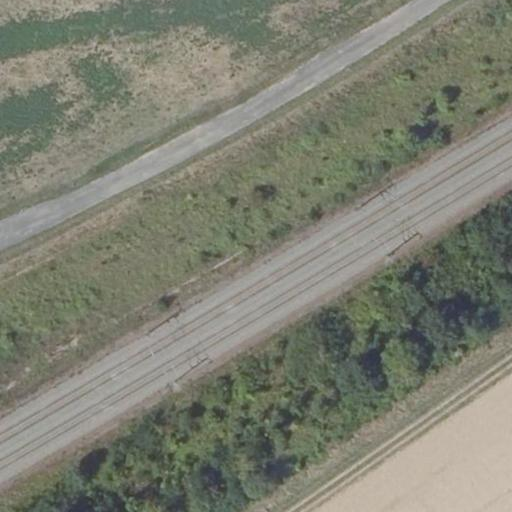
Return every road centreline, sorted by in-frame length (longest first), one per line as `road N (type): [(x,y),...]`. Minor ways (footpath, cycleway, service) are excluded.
road 1 (track): [(427,0),(212,128),(0,240)]
road 2 (track): [(296,511),(511,362)]
